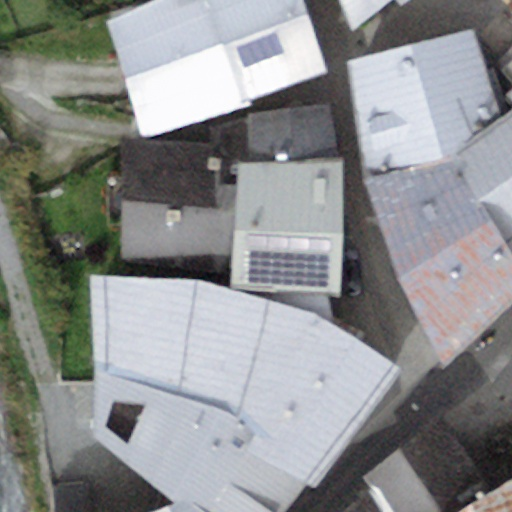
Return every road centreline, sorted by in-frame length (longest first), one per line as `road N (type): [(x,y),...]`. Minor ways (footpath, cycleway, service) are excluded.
road 1 (tertiary): [(441,395),(380,278),(360,120),(324,0)]
road 2 (primary): [(441,395),(331,511)]
